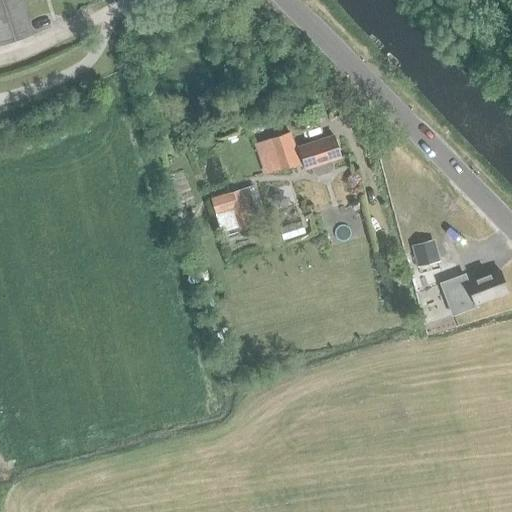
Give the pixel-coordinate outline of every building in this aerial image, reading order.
[(0,0),(0,44),(27,36),(15,0),(0,0)] [(244,120),(248,135),(285,126),(281,110),(244,120)] [(267,140),(277,170),(302,162),(305,170),(310,168),(312,174),(317,176),(329,172),(331,168),(329,162),(340,158),(333,136),(298,148),(298,149),(294,150),(293,145),(289,133),(267,140)] [(232,210),(239,232),(259,226),(246,187),(209,200),(214,216),(232,210)] [(279,229),(283,242),(305,235),(301,222),(279,229)] [(431,242),(410,247),(416,268),(437,263),(431,242)] [(440,287),(452,320),(477,311),(474,303),(506,291),(498,271),(466,283),(464,277),(440,287)]
